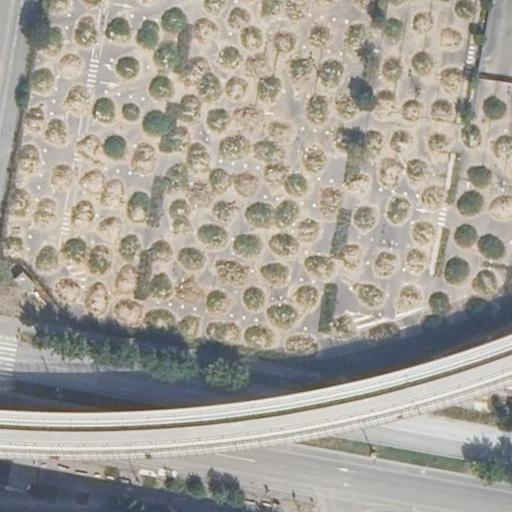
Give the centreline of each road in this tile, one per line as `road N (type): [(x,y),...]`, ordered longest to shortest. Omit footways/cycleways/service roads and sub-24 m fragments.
road 1 (tertiary): [(335,471),(0,412)]
road 2 (tertiary): [(511,502),(335,471)]
